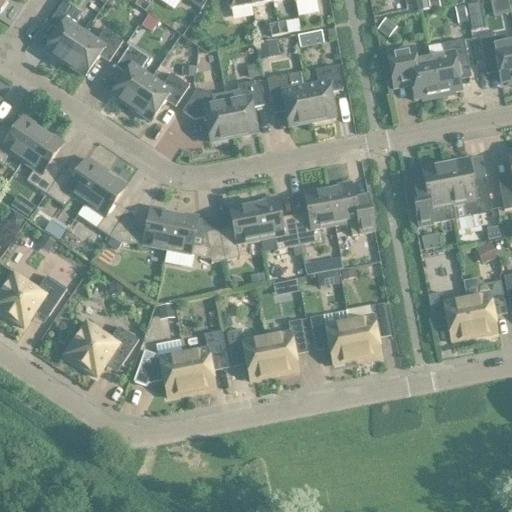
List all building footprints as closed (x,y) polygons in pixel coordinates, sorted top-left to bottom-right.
[(182,0),(199,11),(206,0),(182,0)] [(225,0),(227,12),(249,8),(247,0),(225,0)] [(62,65),(82,36),(71,29),(80,16),(61,3),(47,24),(57,31),(43,52),(62,65)] [(82,36),(62,65),(82,79),(97,58),(107,65),(121,44),(102,31),(93,44),(82,36)] [(511,84),(511,42),(500,44),(498,35),(477,39),(482,63),(493,61),(498,85),(506,84),(506,86),(511,84)] [(466,67),(461,42),(439,46),(440,47),(426,49),(428,59),(436,100),(452,97),(451,94),(459,93),(454,69),(466,67)] [(129,110),(149,81),(137,73),(146,61),(127,48),(113,69),(123,76),(109,97),(129,110)] [(436,100),(428,59),(414,61),(412,50),(388,54),(393,81),(407,78),(412,102),(419,101),(420,103),(436,100)] [(303,90),(310,124),(333,120),(328,95),(340,92),(335,68),(313,72),(316,87),(303,90)] [(310,124),(303,90),(300,75),(265,81),(270,106),(281,104),(286,129),(310,124)] [(149,81),(129,110),(149,123),(163,102),(173,109),(187,88),(168,76),(160,88),(149,81)] [(222,94),(231,140),(255,135),(250,110),(262,108),(257,83),(235,87),(236,91),(222,94)] [(208,144),(231,140),(222,94),(209,96),(208,93),(198,95),(194,92),(180,114),(191,122),(203,119),(208,144)] [(0,136),(0,166),(7,156),(19,165),(40,133),(31,127),(32,125),(21,118),(6,141),(0,136)] [(40,133),(19,165),(31,173),(24,183),(43,196),(58,175),(46,167),(61,145),(50,137),(49,139),(40,133)] [(511,152),(505,154),(510,184),(497,186),(502,212),(511,210),(511,152)] [(58,175),(43,196),(63,209),(70,199),(82,207),(103,175),(94,169),(95,168),(85,160),(69,183),(58,175)] [(465,162),(442,166),(450,208),(462,206),(465,220),(490,215),(485,189),(471,191),(465,162)] [(453,222),(450,208),(442,166),(419,171),(422,187),(408,189),(416,231),(430,228),(429,226),(453,222)] [(103,175),(82,207),(102,220),(95,231),(106,239),(121,218),(109,210),(124,187),(113,180),(112,181),(103,175)] [(353,211),(348,184),(335,187),(336,189),(325,191),(332,228),(347,225),(349,238),(372,233),(367,209),(353,211)] [(306,220),(292,223),(297,248),(320,244),(318,231),(332,228),(325,191),(314,193),(314,191),(301,194),(306,220)] [(261,203),(250,205),(258,243),(272,240),(275,252),(297,248),(292,223),(279,226),(273,199),(261,202),(261,203)] [(213,219),(222,263),(237,260),(235,247),(258,243),(250,205),(240,207),(239,206),(226,208),(228,216),(213,219)] [(164,253),(172,215),(161,213),(161,211),(148,209),(143,237),(128,234),(133,226),(121,218),(106,239),(119,247),(120,244),(164,253)] [(172,215),(164,253),(208,262),(209,265),(222,263),(213,219),(195,222),(195,218),(183,216),(182,217),(172,215)] [(44,278),(35,291),(11,275),(0,290),(0,315),(22,330),(35,311),(47,319),(65,292),(44,278)] [(511,276),(501,278),(507,308),(511,307),(511,276)] [(486,295),(464,300),(472,340),(494,336),(490,314),(492,311),(503,309),(498,283),(484,286),(486,295)] [(472,340),(464,300),(441,304),(439,295),(426,297),(431,323),(441,321),(445,323),(449,345),(472,340)] [(346,322),(354,363),(378,358),(374,336),(376,333),(387,331),(382,305),(368,308),(370,318),(346,322)] [(354,363),(346,322),(323,327),(321,317),(307,320),(312,346),(323,344),(326,346),(330,367),(354,363)] [(264,338),(271,379),(295,374),(291,353),(293,350),(304,347),(299,322),(285,324),(287,334),(264,338)] [(116,329),(108,340),(84,324),(61,357),(95,379),(108,360),(119,368),(136,342),(116,329)] [(204,350),(181,355),(189,395),(213,390),(208,369),(210,366),(225,363),(219,333),(202,337),(204,350)] [(238,334),(224,336),(229,362),(240,360),(243,362),(247,383),(271,379),(264,338),(240,343),(238,334)] [(189,395),(181,355),(155,360),(155,357),(142,353),(131,384),(144,389),(148,378),(157,376),(160,378),(165,400),(189,395)]
